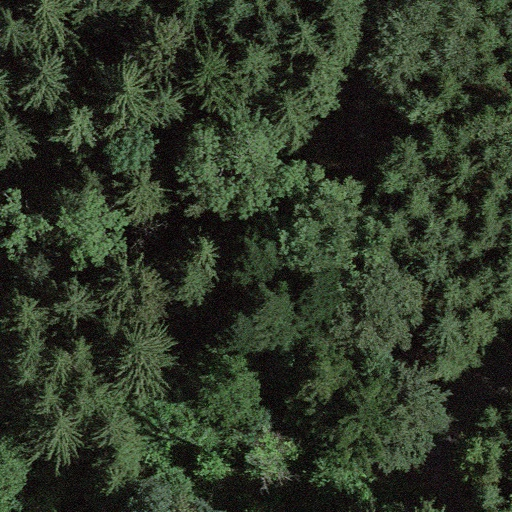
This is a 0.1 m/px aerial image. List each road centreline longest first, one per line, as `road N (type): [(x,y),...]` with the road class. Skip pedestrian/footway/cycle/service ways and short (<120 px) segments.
road 1 (track): [(387,0),(348,202),(352,306),(451,511)]
road 2 (track): [(413,446),(511,352)]
